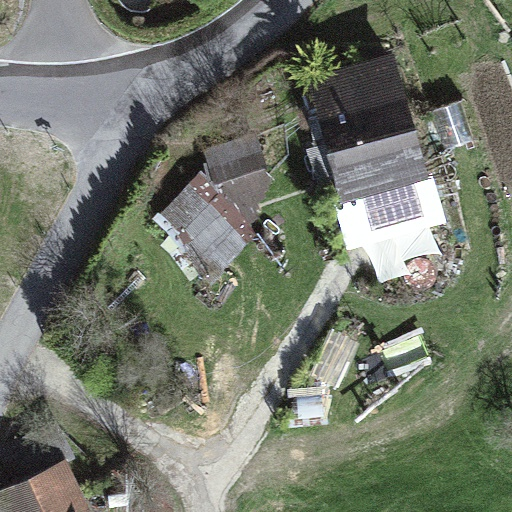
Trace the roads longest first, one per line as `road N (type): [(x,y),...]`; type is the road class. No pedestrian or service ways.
road 1 (unclassified): [(0,358),(137,122)]
road 2 (unclassified): [(137,122),(279,0)]
road 3 (residential): [(137,122),(111,107),(0,90)]
